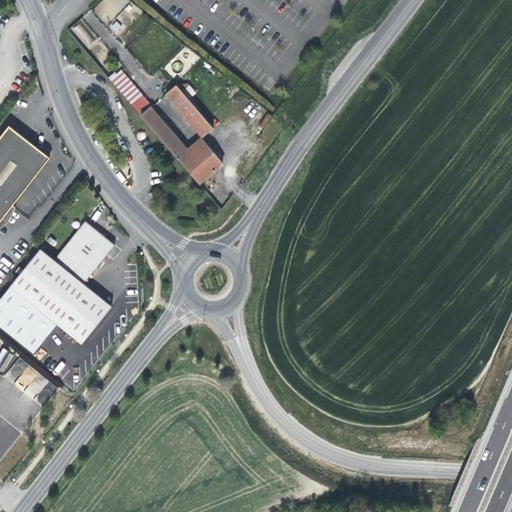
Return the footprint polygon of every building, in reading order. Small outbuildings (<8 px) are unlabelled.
[(215,126),(177,83),(167,92),(204,135),(215,126)] [(140,115),(198,183),(223,162),(202,137),(188,148),(151,105),(140,115)] [(6,128),(0,135),(0,196),(11,206),(47,160),(26,144),(6,128)] [(0,219),(11,206),(0,196),(0,219)] [(86,222),(54,260),(83,285),(115,247),(103,236),(86,222)] [(112,309),(83,285),(54,260),(40,249),(9,287),(81,347),(112,309)] [(4,376),(42,407),(58,388),(20,357),(4,376)]
